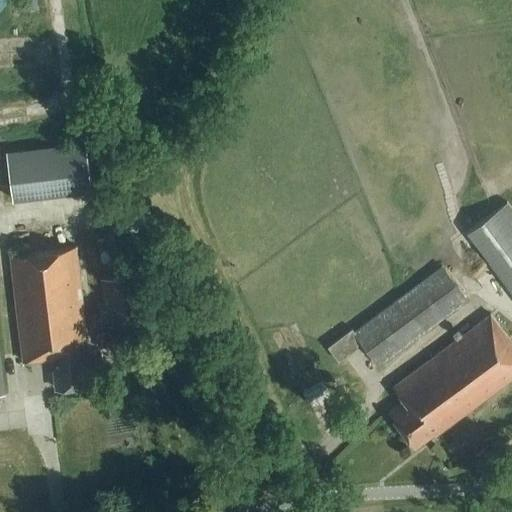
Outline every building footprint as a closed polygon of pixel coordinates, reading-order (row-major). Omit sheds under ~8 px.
[(6,152),(12,200),(92,189),(86,142),(6,152)] [(511,290),(511,207),(508,202),(468,231),(511,290)] [(55,387),(90,383),(85,343),(88,343),(76,246),(9,255),(23,361),(51,358),(55,387)] [(338,361),(362,343),(378,365),(466,299),(442,266),(354,331),(352,328),(327,346),(338,361)] [(136,274),(102,279),(110,331),(144,325),(136,274)] [(402,400),(388,410),(415,446),(434,432),(435,433),(511,375),(511,341),(491,314),(393,387),(402,400)] [(95,333),(97,347),(108,346),(106,332),(95,333)] [(248,397),(245,392),(240,395),(243,400),(248,397)] [(480,468),(489,461),(481,452),(473,459),(480,468)]
